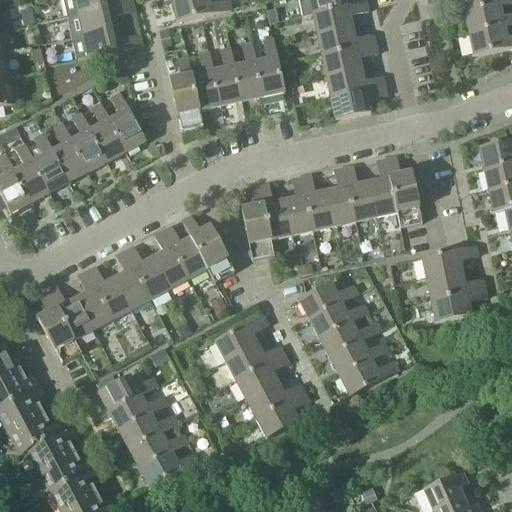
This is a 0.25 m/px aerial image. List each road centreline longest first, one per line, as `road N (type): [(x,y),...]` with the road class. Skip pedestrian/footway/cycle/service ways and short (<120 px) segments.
road 1 (residential): [(324,402),(278,311),(261,302),(200,181)]
road 2 (residential): [(200,181),(412,128)]
road 3 (residential): [(9,287),(190,186)]
road 4 (residential): [(190,186),(173,154),(156,49)]
road 5 (residential): [(412,128),(392,34),(405,0)]
road 6 (residential): [(9,287),(69,399)]
road 7 (residential): [(442,245),(412,128)]
